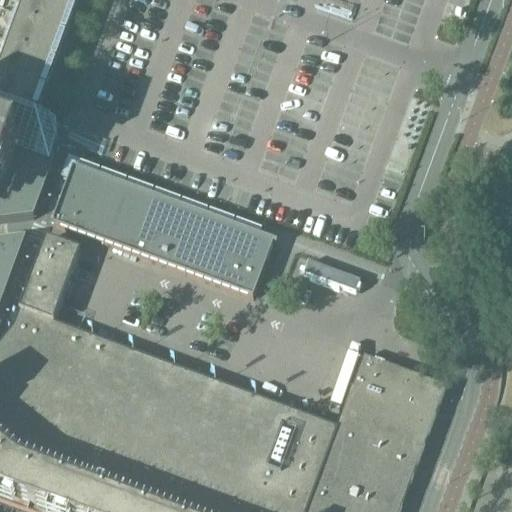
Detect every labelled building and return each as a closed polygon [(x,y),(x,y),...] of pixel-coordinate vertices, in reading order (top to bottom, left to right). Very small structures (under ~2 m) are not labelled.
[(0,113),(1,114),(32,125),(38,108),(46,88),(78,0),(0,0),(0,110),(0,111),(0,112),(0,113)] [(0,226),(1,226),(6,225),(33,222),(34,220),(33,220),(40,201),(41,201),(42,199),(40,199),(47,180),(49,180),(50,179),(49,179),(49,178),(48,177),(48,178),(18,153),(18,152),(16,151),(16,153),(0,146),(0,226)] [(96,181),(67,185),(52,228),(253,303),(273,248),(277,249),(278,248),(96,181)] [(0,313),(27,236),(0,236),(0,313)] [(352,391),(337,432),(54,328),(81,256),(46,243),(15,332),(0,350),(0,497),(2,499),(4,500),(35,511),(402,511),(417,472),(446,392),(364,362),(353,392),(352,391)]
